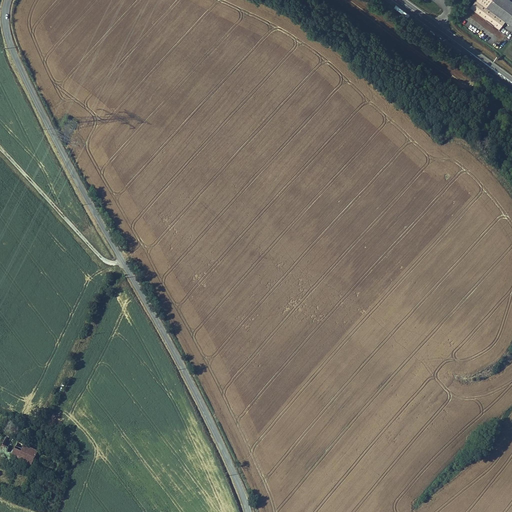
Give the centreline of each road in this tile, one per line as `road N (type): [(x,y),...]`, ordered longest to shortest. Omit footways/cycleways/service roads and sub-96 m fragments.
road 1 (tertiary): [(7,0),(13,50),(250,489),(251,511)]
road 2 (track): [(32,436),(123,262)]
road 3 (track): [(0,147),(100,257),(123,262)]
road 4 (primary): [(398,0),(511,83)]
